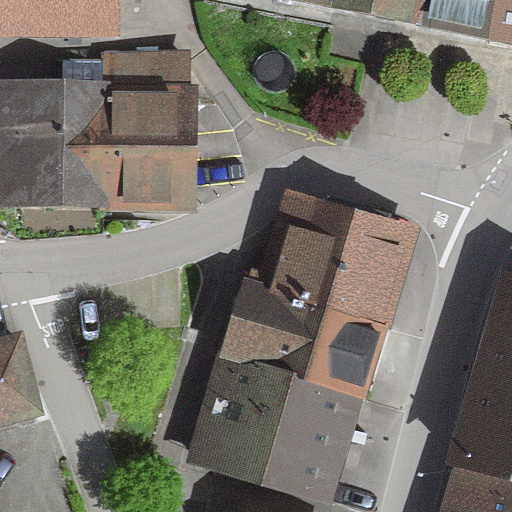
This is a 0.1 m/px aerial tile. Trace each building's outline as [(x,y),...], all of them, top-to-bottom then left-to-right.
[(2,0),(1,32),(108,33),(108,0),(2,0)] [(412,22),(416,0),(330,0),(329,6),(412,22)] [(416,0),(412,22),(486,37),(493,0),(416,0)] [(511,0),(493,0),(486,37),(511,41),(511,0)] [(0,97),(0,202),(182,205),(184,100),(180,100),(180,59),(99,61),(99,64),(58,63),(57,97),(0,97)] [(247,277),(244,287),(376,329),(402,242),(310,218),(291,223),(282,251),(268,247),(258,280),(247,277)] [(511,285),(509,285),(455,467),(456,467),(511,482),(511,285)] [(354,400),(376,329),(244,287),(222,359),(349,399),(354,400)] [(0,407),(28,400),(13,343),(0,345),(0,407)] [(320,505),(349,399),(222,359),(213,390),(221,393),(198,469),(320,505)] [(511,511),(511,482),(456,467),(455,467),(454,469),(461,471),(449,511),(511,511)]
